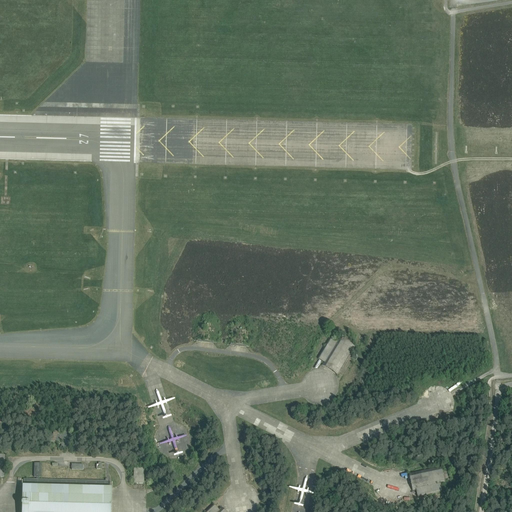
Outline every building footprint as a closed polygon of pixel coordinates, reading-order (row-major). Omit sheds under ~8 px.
[(217,315),(201,313),(193,321),(192,340),(197,340),(212,342),(219,343),(222,324),(217,315)] [(250,319),(234,317),(227,325),(225,344),(231,345),(246,347),(252,347),(255,329),(250,319)] [(339,337),(336,341),(331,338),(318,359),(323,363),(321,366),(338,376),(349,357),(355,347),(350,344),(352,341),(346,337),(344,340),(339,337)] [(70,432),(53,432),(53,436),(51,436),(50,442),(59,442),(58,444),(61,444),(61,447),(69,448),(69,442),(70,442),(70,437),(73,437),(73,433),(70,433),(70,432)] [(441,466),(409,473),(413,492),(416,492),(418,498),(442,492),(441,486),(445,485),(444,480),(448,479),(447,471),(443,472),(441,466)] [(144,469),(133,469),(133,484),(144,484),(144,469)] [(37,480),(23,480),(23,486),(22,486),(21,511),(110,511),(111,489),(110,489),(110,482),(108,482),(108,480),(105,480),(105,482),(39,480),(37,480)]
